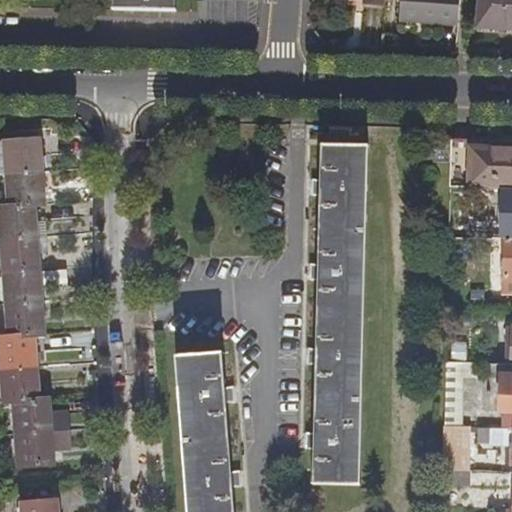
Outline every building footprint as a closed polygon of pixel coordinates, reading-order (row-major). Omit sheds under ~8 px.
[(114,0),(114,9),(113,9),(113,12),(176,13),(177,11),(175,11),(175,0),(114,0)] [(400,0),(399,21),(458,24),(460,0),(400,0)] [(511,0),(479,0),(477,25),(511,28),(511,0)] [(435,137),(435,162),(452,162),(453,147),(453,137),(435,137)] [(0,141),(0,174),(10,174),(44,171),(41,138),(0,141)] [(325,145),(316,484),(360,485),(369,146),(325,145)] [(452,162),(452,188),(504,189),(511,188),(511,148),(453,147),(452,162)] [(10,174),(13,206),(37,204),(47,204),(44,171),(10,174)] [(511,188),(504,189),(503,239),(507,239),(511,239),(511,188)] [(4,207),(6,239),(40,237),(37,204),(13,206),(4,207)] [(6,239),(7,253),(0,253),(0,271),(8,271),(42,269),(41,253),(50,252),(49,236),(40,237),(6,239)] [(8,271),(11,304),(45,301),(42,269),(8,271)] [(11,304),(13,336),(37,335),(47,334),(45,301),(11,304)] [(2,337),(5,369),(39,367),(37,335),(13,336),(2,337)] [(178,356),(190,511),(234,511),(222,353),(178,356)] [(447,364),(447,387),(464,388),(465,364),(447,364)] [(5,369),(8,402),(18,401),(42,399),(39,367),(5,369)] [(447,387),(446,427),(462,427),(464,427),(464,388),(447,387)] [(18,401),(20,433),(54,430),(51,398),(42,399),(18,401)] [(446,427),(445,455),(461,455),(462,427),(446,427)] [(493,442),(500,445),(511,445),(511,428),(487,428),(486,434),(493,434),(493,442)] [(20,433),(23,465),(56,463),(54,430),(20,433)] [(445,455),(445,470),(461,470),(461,455),(445,455)] [(445,470),(444,485),(469,485),(470,471),(461,470),(445,470)] [(25,500),(25,511),(59,511),(58,498),(25,500)]
